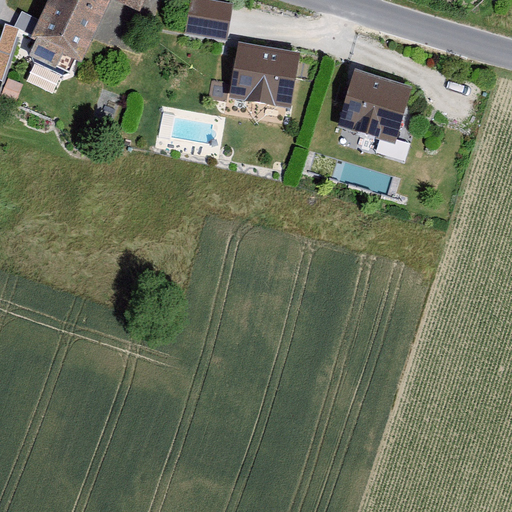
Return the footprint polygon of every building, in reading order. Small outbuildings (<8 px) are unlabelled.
[(50,0),(31,43),(36,45),(29,60),(56,72),(58,69),(70,75),(75,64),(82,67),(112,2),(107,0),(50,0)] [(107,0),(112,2),(140,15),(147,0),(107,0)] [(228,43),(234,6),(201,0),(191,0),(185,36),(228,43)] [(20,30),(6,26),(0,43),(0,81),(2,83),(20,30)] [(301,58),(238,47),(229,101),(291,112),(301,58)] [(413,91),(354,74),(338,130),(396,148),(413,91)] [(1,99),(16,105),(24,86),(8,80),(1,99)] [(346,178),(382,189),(386,173),(350,162),(346,178)]
